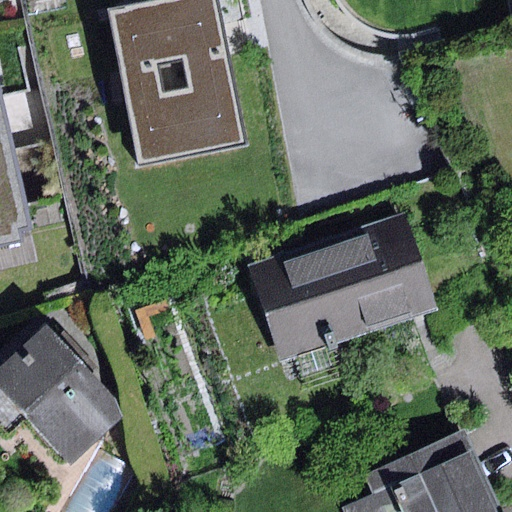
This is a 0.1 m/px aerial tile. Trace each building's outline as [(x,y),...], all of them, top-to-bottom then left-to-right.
[(143,162),(245,141),(215,0),(146,0),(148,7),(112,15),(143,162)] [(0,152),(14,150),(0,87),(0,152)] [(14,150),(0,152),(0,248),(18,244),(15,230),(31,226),(14,150)] [(249,270),(281,364),(328,348),(437,312),(427,280),(406,218),(249,270)] [(427,280),(437,312),(444,331),(499,311),(480,260),(427,280)] [(113,397),(38,318),(0,354),(0,422),(10,433),(26,417),(72,464),(122,417),(113,397)] [(328,348),(281,364),(287,383),(335,367),(328,348)] [(498,511),(461,431),(363,475),(373,495),(343,509),(344,511),(498,511)]
